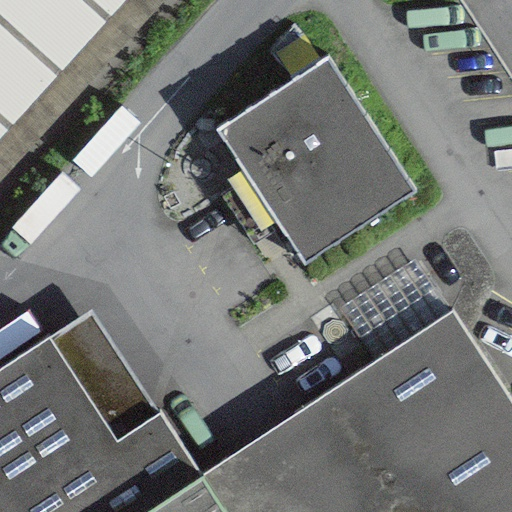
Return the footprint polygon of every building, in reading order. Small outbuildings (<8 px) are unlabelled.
[(0,0),(0,113),(105,0),(0,0)] [(333,65),(224,135),(309,265),(417,194),(333,65)] [(425,253),(346,295),(373,344),(452,302),(425,253)] [(0,324),(0,351),(47,327),(35,305),(0,324)] [(168,405),(102,307),(53,337),(118,437),(168,405)] [(0,511),(511,511),(511,403),(453,314),(211,472),(168,405),(118,437),(53,337),(0,371),(0,511)]
